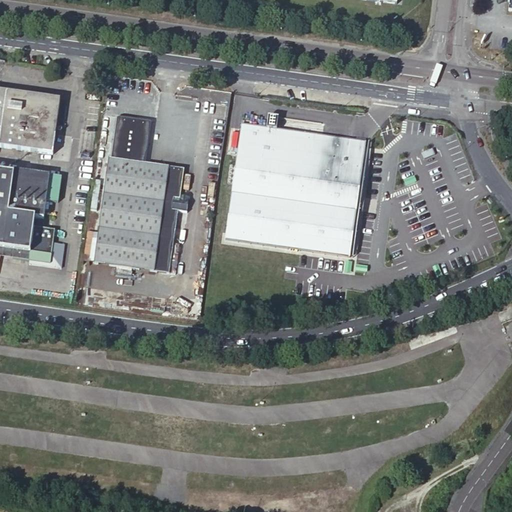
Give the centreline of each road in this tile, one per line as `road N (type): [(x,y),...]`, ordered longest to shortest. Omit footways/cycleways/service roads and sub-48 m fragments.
road 1 (primary): [(0,309),(197,337),(286,337),(419,311),(511,269)]
road 2 (tertiary): [(0,36),(456,99)]
road 3 (primary): [(446,70),(0,6)]
